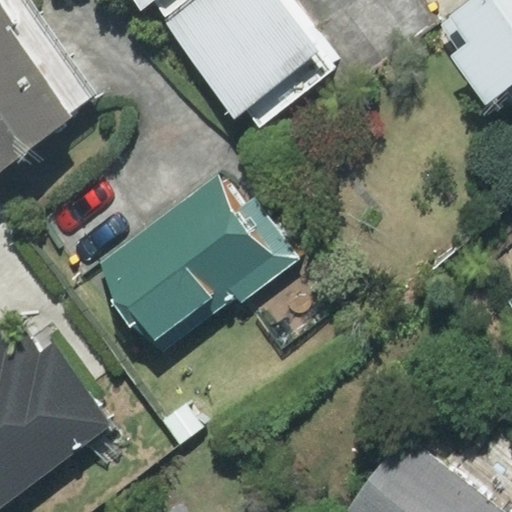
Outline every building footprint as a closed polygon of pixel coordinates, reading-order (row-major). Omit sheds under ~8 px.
[(172,0),(135,0),(148,17),(172,0)] [(319,60),(273,0),(208,0),(170,28),(238,119),(319,60)] [(511,0),(467,0),(438,19),(494,102),(511,90),(511,0)] [(0,176),(80,120),(0,7),(0,176)] [(295,260),(224,166),(99,259),(169,354),(295,260)] [(511,284),(495,296),(511,321),(511,284)] [(0,505),(104,431),(30,328),(0,349),(0,505)] [(410,437),(397,453),(382,441),(359,470),(374,482),(349,511),(511,511),(511,444),(485,422),(449,468),(410,437)]
